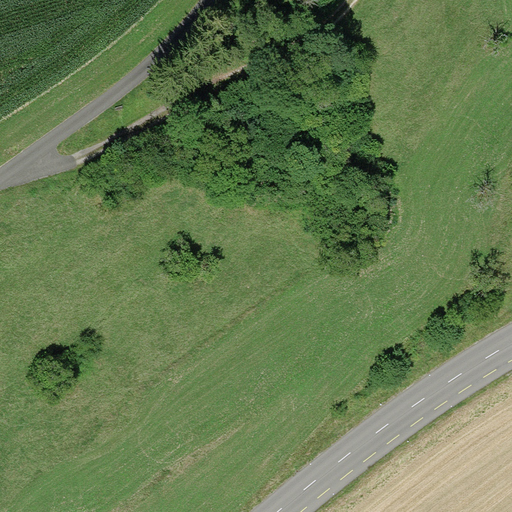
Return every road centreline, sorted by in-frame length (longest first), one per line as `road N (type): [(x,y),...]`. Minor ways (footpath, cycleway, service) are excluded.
road 1 (track): [(9,169),(83,156),(302,42),(350,0)]
road 2 (secondary): [(511,346),(377,432),(281,511)]
road 3 (unclassified): [(209,0),(160,51),(0,177)]
